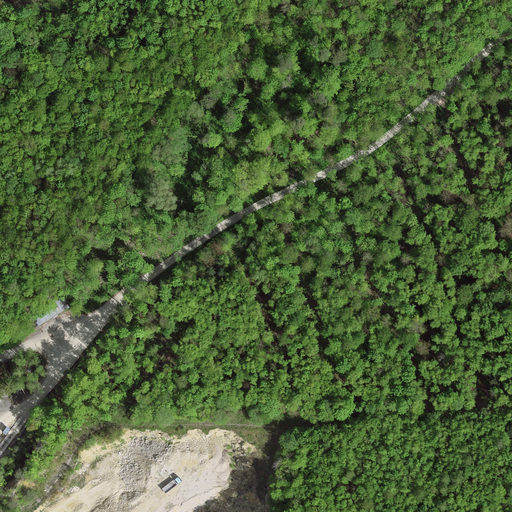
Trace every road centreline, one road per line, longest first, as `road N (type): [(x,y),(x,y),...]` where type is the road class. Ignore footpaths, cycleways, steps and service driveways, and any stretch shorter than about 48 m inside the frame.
road 1 (unclassified): [(0,357),(94,318),(229,221),(368,150),(511,32)]
road 2 (track): [(277,0),(173,150)]
road 3 (track): [(78,326),(0,449)]
